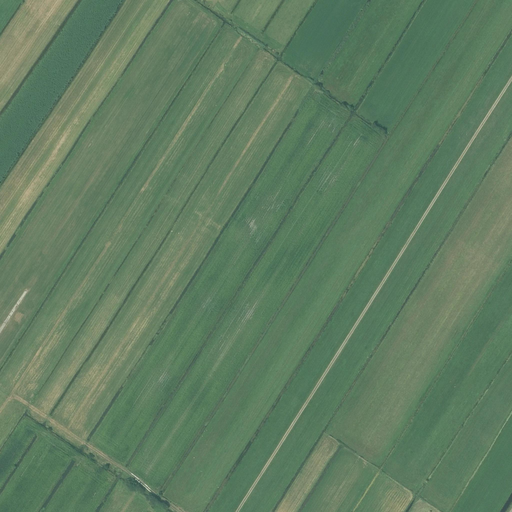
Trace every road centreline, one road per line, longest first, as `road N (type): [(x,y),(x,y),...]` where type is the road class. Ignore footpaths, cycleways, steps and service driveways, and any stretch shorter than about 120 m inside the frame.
road 1 (track): [(511,78),(236,511)]
road 2 (track): [(180,511),(12,392),(47,339)]
